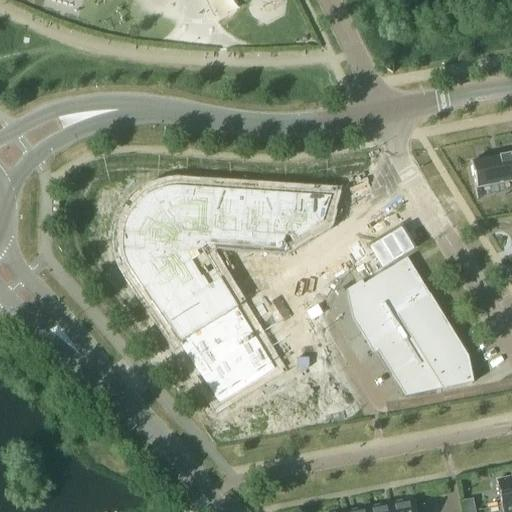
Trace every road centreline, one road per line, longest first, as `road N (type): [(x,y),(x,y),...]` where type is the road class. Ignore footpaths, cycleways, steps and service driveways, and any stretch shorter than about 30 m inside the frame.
road 1 (residential): [(379,111),(408,174),(511,344)]
road 2 (tertiary): [(379,111),(278,127),(122,108)]
road 3 (residential): [(81,355),(229,511)]
road 4 (tertiary): [(4,192),(32,157),(122,108)]
road 5 (residential): [(81,355),(3,233)]
road 6 (tertiary): [(511,86),(379,111)]
road 7 (tertiary): [(122,108),(77,106),(0,137)]
road 8 (residential): [(330,0),(379,111)]
